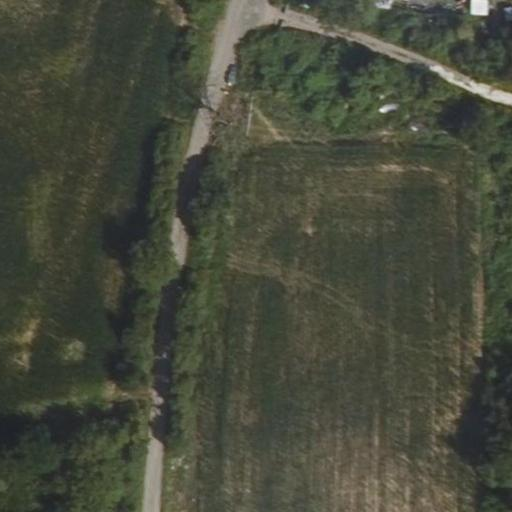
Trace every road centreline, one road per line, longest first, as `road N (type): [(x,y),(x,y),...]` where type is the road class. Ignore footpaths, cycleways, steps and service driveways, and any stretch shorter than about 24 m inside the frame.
road 1 (track): [(154,511),(167,334),(189,187),(233,0)]
road 2 (track): [(232,2),(434,63),(511,100)]
